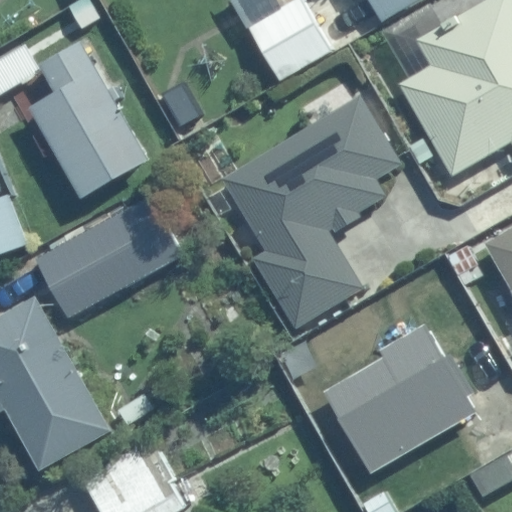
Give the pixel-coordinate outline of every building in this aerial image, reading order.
[(338,48),(312,0),(296,0),(257,23),(285,77),(338,48)] [(511,0),(446,0),(368,46),(399,100),(419,90),(436,120),(453,110),(455,113),(511,80),(511,0)] [(157,157),(87,37),(50,58),(66,86),(39,102),(92,194),(157,157)] [(209,110),(191,79),(168,93),(184,124),(209,110)] [(416,182),(359,213),(395,276),(452,242),(416,182)] [(17,193),(0,199),(0,255),(35,242),(17,193)] [(103,229),(43,264),(64,300),(125,267),(103,229)] [(511,229),(496,238),(511,267),(511,229)] [(119,425),(44,294),(0,318),(0,397),(7,409),(17,403),(52,464),(119,425)] [(511,440),(511,366),(511,365),(456,397),(488,454),(511,440)] [(158,433),(87,474),(110,511),(180,511),(197,502),(158,433)] [(369,435),(349,444),(366,480),(387,469),(369,435)] [(511,453),(480,472),(489,492),(511,479),(511,453)]
